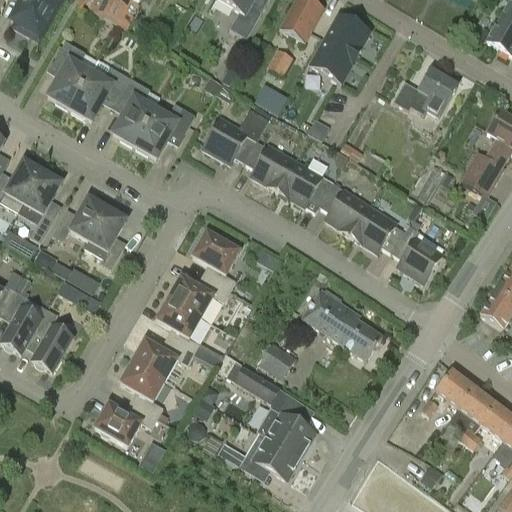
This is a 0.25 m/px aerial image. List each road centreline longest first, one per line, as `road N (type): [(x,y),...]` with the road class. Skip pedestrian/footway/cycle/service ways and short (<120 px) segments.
road 1 (residential): [(180,209),(64,413),(0,375)]
road 2 (residential): [(438,331),(215,199),(194,196),(180,209)]
road 3 (residential): [(327,511),(434,338)]
road 4 (residential): [(511,95),(343,0)]
road 5 (residential): [(13,119),(180,209)]
road 6 (residential): [(438,331),(511,220)]
